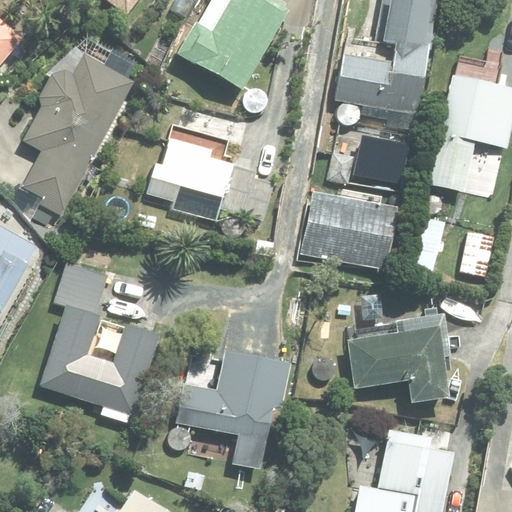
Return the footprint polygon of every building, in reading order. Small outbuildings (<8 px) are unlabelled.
[(0,0),(0,67),(22,41),(0,21),(0,0)] [(101,0),(127,19),(141,0),(101,0)] [(197,29),(179,60),(196,70),(197,69),(243,96),(290,18),(259,0),(217,0),(200,30),(197,29)] [(380,0),(372,44),(378,44),(377,50),(389,52),(386,70),(364,65),(365,60),(353,57),(352,63),(340,61),(331,106),(385,116),(379,148),(405,153),(434,0),(380,0)] [(52,81),(40,102),(43,112),(24,145),(42,155),(13,207),(33,219),(41,205),(61,217),(135,87),(128,84),(136,69),(112,56),(103,72),(84,61),(74,79),(68,76),(52,81)] [(511,95),(449,81),(424,190),(460,198),(472,146),(504,153),(511,117),(511,95)] [(243,96),(242,98),(240,103),(239,106),(240,109),(240,111),(241,114),(243,116),(245,118),(247,120),(250,121),(252,122),(255,122),(257,122),(258,122),(261,121),(263,120),(265,119),(267,117),(269,114),(270,112),(271,109),(271,106),(271,104),(270,101),(269,98),(268,96),(266,94),(264,93),(261,91),(258,91),(256,90),(253,90),(250,91),(248,92),(245,94),(243,96)] [(338,133),(335,152),(346,153),(350,135),(338,133)] [(274,188),(256,184),(258,178),(210,165),(212,155),(171,144),(164,170),(155,168),(147,199),(175,206),(173,214),(218,225),(221,212),(265,223),(274,188)] [(0,317),(3,319),(29,273),(26,271),(37,251),(0,230),(0,317)] [(465,233),(456,276),(482,282),(492,238),(465,233)] [(272,243),(255,240),(253,255),(270,258),(272,243)] [(67,310),(40,389),(105,411),(102,419),(128,428),(131,419),(133,420),(160,341),(127,330),(114,369),(89,361),(102,323),(93,320),(106,280),(68,267),(54,306),(67,310)] [(443,407),(440,379),(447,379),(439,322),(389,329),(390,341),(343,347),(350,395),(402,388),(406,411),(443,407)] [(185,386),(177,424),(234,435),(233,439),(229,466),(233,466),(260,471),(270,409),(276,410),(276,406),(285,367),(222,354),(214,393),(185,386)] [(413,503),(410,511),(438,511),(448,462),(382,448),(372,495),(413,503)] [(187,474),(183,489),(201,493),(205,479),(187,474)] [(161,511),(136,494),(123,511),(161,511)]
